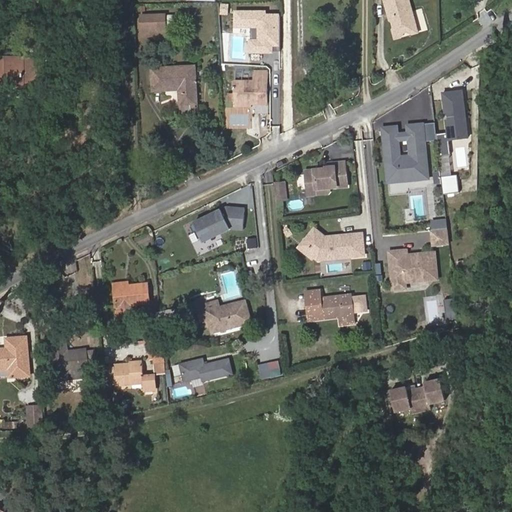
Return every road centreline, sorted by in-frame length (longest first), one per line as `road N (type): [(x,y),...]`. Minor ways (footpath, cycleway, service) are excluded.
road 1 (residential): [(0,287),(453,68),(511,22)]
road 2 (track): [(511,321),(121,427),(0,441)]
road 3 (unknown): [(135,221),(120,0)]
